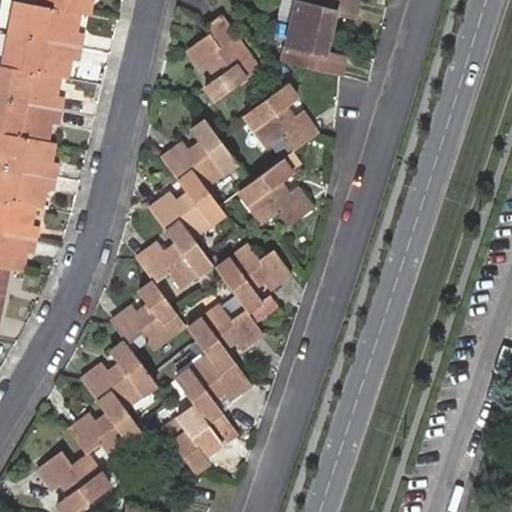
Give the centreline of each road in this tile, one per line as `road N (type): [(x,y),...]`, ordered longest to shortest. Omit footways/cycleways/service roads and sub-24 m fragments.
road 1 (tertiary): [(320,511),(487,0)]
road 2 (residential): [(261,511),(427,0)]
road 3 (residential): [(0,425),(60,328),(101,216),(153,0)]
road 4 (residential): [(511,293),(436,511)]
